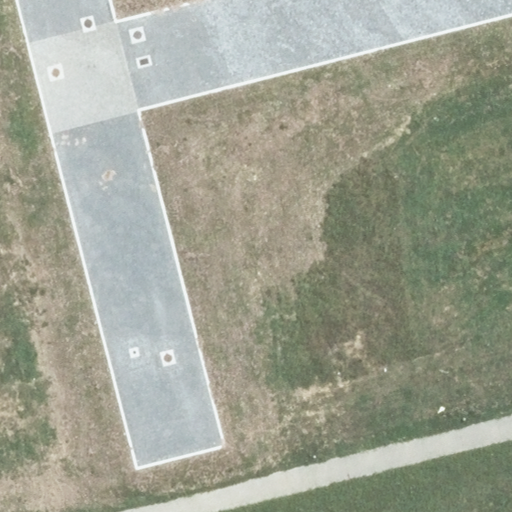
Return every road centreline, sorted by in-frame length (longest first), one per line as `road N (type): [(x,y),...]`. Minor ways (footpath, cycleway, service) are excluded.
road 1 (residential): [(78,80),(176,448)]
road 2 (residential): [(78,80),(393,0)]
